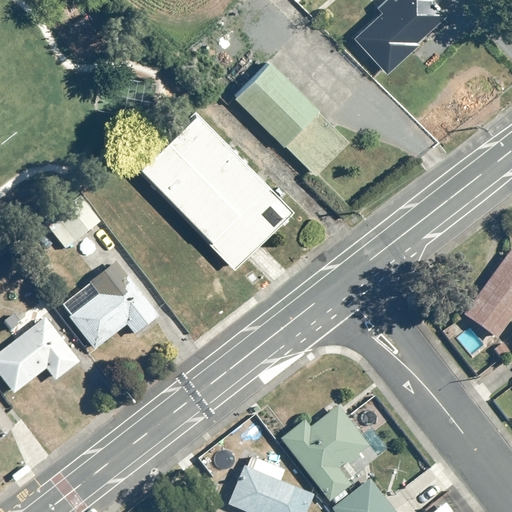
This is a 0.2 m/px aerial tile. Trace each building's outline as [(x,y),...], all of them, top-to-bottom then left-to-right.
[(436,0),(363,0),(348,14),(382,50),(436,0)] [(354,114),(273,29),(232,68),(312,153),(354,114)] [(273,205),(179,105),(120,160),(214,260),(273,205)] [(82,191),(42,221),(62,249),(103,219),(82,191)] [(511,247),(464,313),(498,338),(511,319),(511,247)] [(100,292),(68,316),(94,350),(127,324),(135,334),(158,316),(116,262),(91,281),(100,292)] [(46,316),(0,351),(0,375),(13,393),(46,367),(56,380),(80,361),(46,316)] [(511,387),(511,383),(500,370),(482,386),(496,402),(511,387)] [(305,419),(280,437),(329,501),(352,484),(340,469),(371,446),(340,404),(310,426),(305,419)] [(0,436),(15,425),(0,405),(0,436)] [(306,511),(314,494),(245,465),(228,503),(248,511),(306,511)] [(394,511),(368,479),(330,509),(332,511),(394,511)]
